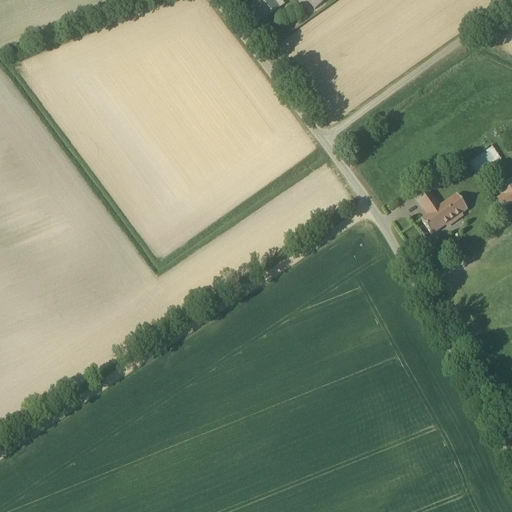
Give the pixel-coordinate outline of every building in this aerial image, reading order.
[(278,10),(270,0),(249,0),(248,0),(255,9),(257,8),(265,20),(278,10)] [(307,0),(315,10),(327,0),(307,0)] [(475,172),(499,160),(493,147),(468,160),(475,172)] [(501,196),(496,199),(505,212),(510,208),(511,210),(511,180),(498,190),(501,196)] [(423,210),(436,201),(426,188),(414,196),(423,210)] [(450,226),(458,221),(456,219),(467,211),(457,196),(421,221),(432,236),(449,224),(450,226)]
